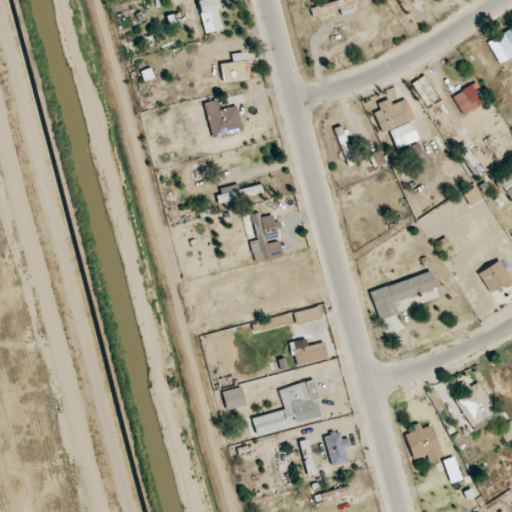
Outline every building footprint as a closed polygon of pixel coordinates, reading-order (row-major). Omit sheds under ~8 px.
[(197,0),(205,34),(224,30),(217,0),(197,0)] [(339,0),(310,8),(313,17),(339,10),(341,17),(358,12),(354,0),(339,0)] [(500,64),(511,55),(511,32),(510,29),(487,44),(500,64)] [(220,65),(221,82),(246,81),(244,53),(231,54),(231,64),(220,65)] [(473,108),(464,91),(453,98),(462,115),(473,108)] [(413,119),(406,100),(392,106),(389,99),(378,103),(381,112),(373,114),(381,134),(390,130),(397,148),(418,140),(411,121),(413,119)] [(243,131),(238,106),(217,110),(215,101),(204,103),(211,138),(243,131)] [(357,161),(340,126),(332,131),(349,165),(357,161)] [(403,149),(405,159),(421,155),(419,145),(403,149)] [(511,172),(498,182),(511,201),(511,200),(511,172)] [(263,193),(259,180),(215,193),(219,206),(263,193)] [(251,254),(269,251),(268,239),(280,238),(277,212),(253,215),(256,241),(250,242),(251,254)] [(511,283),(511,280),(500,260),(478,274),(491,296),(511,283)] [(436,290),(431,273),(369,290),(378,321),(399,315),(395,302),(436,290)] [(295,325),(321,319),(318,307),(292,313),(295,325)] [(296,366),(328,359),(325,342),(292,349),(296,366)] [(474,433),(499,417),(478,382),(453,398),(474,433)] [(443,456),(433,426),(422,430),(420,425),(403,431),(412,458),(422,455),(424,463),(443,456)] [(348,438),(342,439),(342,432),(326,433),(327,465),(349,463),(348,438)] [(317,474),(307,439),(297,442),(308,477),(317,474)] [(320,494),(321,502),(352,495),(351,487),(320,494)]
